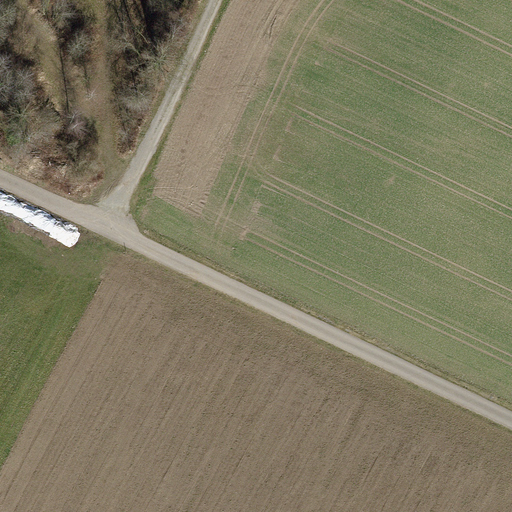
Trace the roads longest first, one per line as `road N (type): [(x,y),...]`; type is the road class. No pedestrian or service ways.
road 1 (track): [(511,422),(0,177)]
road 2 (track): [(111,231),(220,0)]
